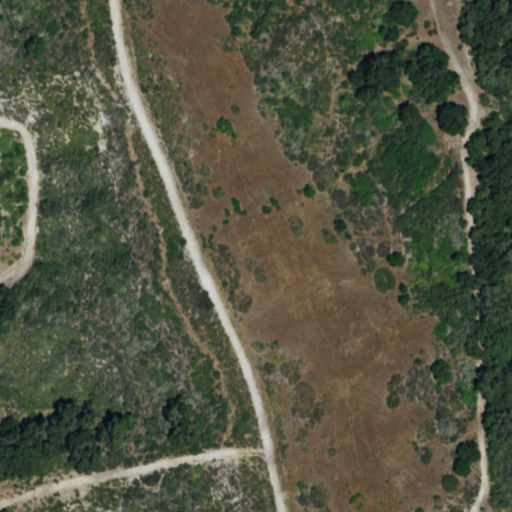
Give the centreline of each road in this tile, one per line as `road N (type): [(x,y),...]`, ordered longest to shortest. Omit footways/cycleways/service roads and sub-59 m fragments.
road 1 (track): [(266,511),(237,379),(106,75),(95,0)]
road 2 (track): [(0,121),(16,142),(18,192),(13,245),(0,272)]
